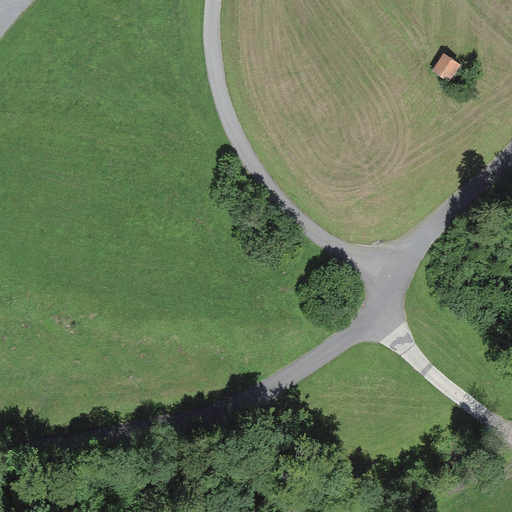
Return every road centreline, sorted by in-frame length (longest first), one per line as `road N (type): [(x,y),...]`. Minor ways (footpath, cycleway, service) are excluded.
road 1 (unclassified): [(0,472),(63,443),(208,413),(274,385),(370,317),(428,232),(511,152)]
road 2 (track): [(214,0),(217,80),(249,160),(291,214),(395,277)]
road 3 (track): [(370,317),(511,434)]
